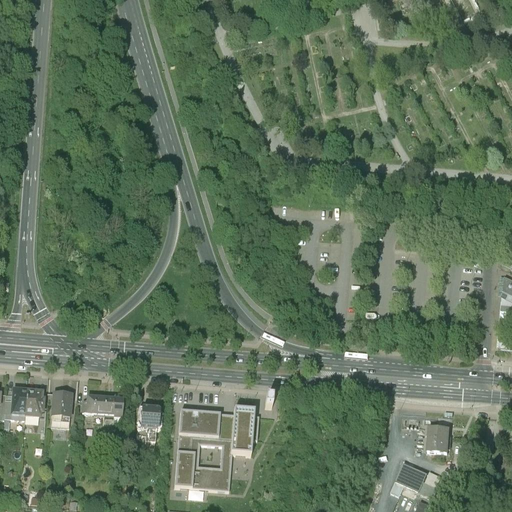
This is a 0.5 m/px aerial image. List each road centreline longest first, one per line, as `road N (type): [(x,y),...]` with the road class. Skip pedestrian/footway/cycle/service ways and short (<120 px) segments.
road 1 (trunk): [(394,370),(286,347),(237,312),(210,271),(157,107)]
road 2 (primary): [(71,351),(99,365),(165,372),(394,387),(429,380)]
road 3 (primary): [(394,370),(71,351)]
road 4 (trunk): [(71,351),(133,301),(168,246),(172,191),(157,107)]
road 5 (trunk): [(44,0),(25,262)]
